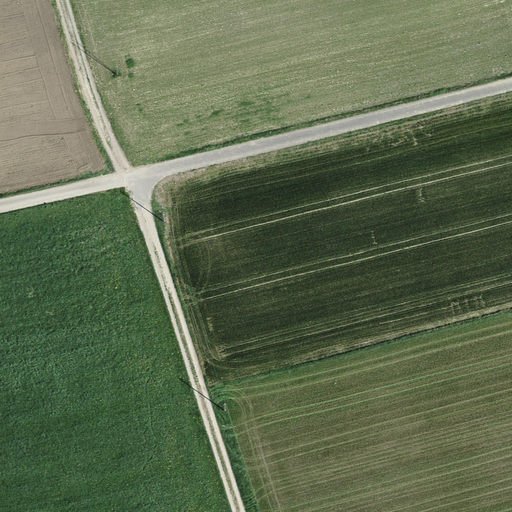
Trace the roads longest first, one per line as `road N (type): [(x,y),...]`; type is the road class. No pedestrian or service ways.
road 1 (track): [(234,511),(128,178),(86,90),(60,0)]
road 2 (track): [(0,207),(511,86)]
